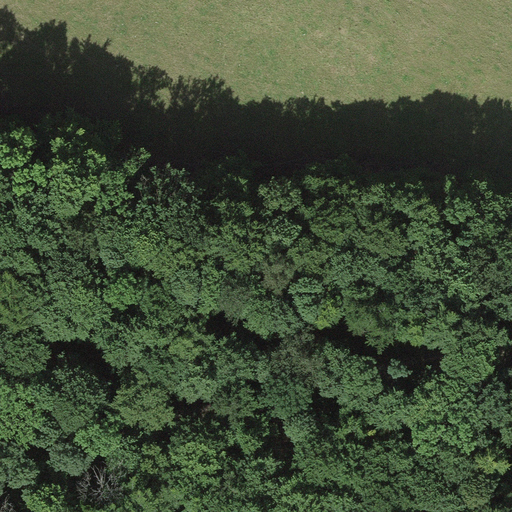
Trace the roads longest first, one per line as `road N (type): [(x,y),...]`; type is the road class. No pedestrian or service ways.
road 1 (track): [(511,350),(108,436),(0,416)]
road 2 (track): [(511,212),(254,198),(0,148)]
